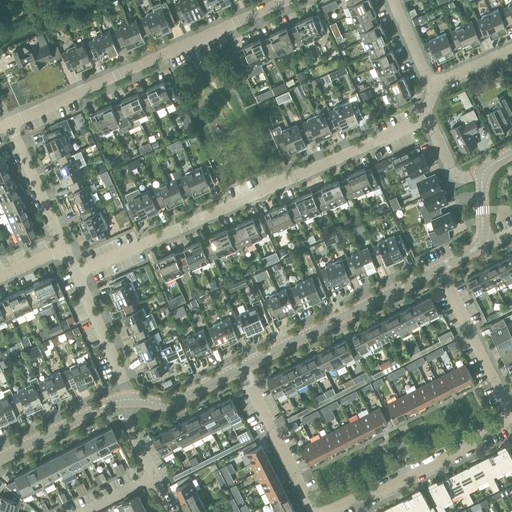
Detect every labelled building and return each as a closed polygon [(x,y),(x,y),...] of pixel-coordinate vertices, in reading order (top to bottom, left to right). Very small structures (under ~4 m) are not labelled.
[(197,17),(189,0),(179,0),(180,1),(174,3),(182,21),(187,19),(188,21),(197,17)] [(209,9),(204,0),(189,0),(197,17),(205,13),(204,11),(209,9)] [(223,5),(220,0),(204,0),(209,9),(214,7),(215,9),(223,5)] [(351,15),(372,5),(370,0),(347,0),(346,0),(349,6),(347,7),(351,15)] [(152,6),(154,10),(163,32),(172,28),(171,26),(176,24),(166,2),(161,4),(160,2),(152,6)] [(372,5),(351,15),(354,23),(356,22),(358,27),(376,20),(374,14),(376,13),(372,5)] [(414,8),(408,11),(410,16),(417,14),(414,8)] [(511,26),(504,8),(499,10),(498,9),(490,12),(500,34),(508,30),(507,28),(511,26)] [(163,32),(154,10),(146,13),(146,15),(141,17),(149,36),(154,34),(155,36),(163,32)] [(500,34),(490,12),(482,16),(483,17),(477,20),(486,38),(490,36),(491,38),(500,34)] [(426,13),(412,19),(414,25),(428,19),(426,13)] [(304,19),(314,41),(322,37),(321,35),(326,33),(330,31),(324,18),(321,20),(318,15),(313,17),(313,15),(304,19)] [(127,22),(137,43),(145,40),(145,38),(149,36),(141,17),(136,20),(135,18),(127,22)] [(292,27),(300,45),(305,43),(306,44),(314,41),(304,19),(296,23),(297,25),(292,27)] [(376,20),(358,27),(360,32),(359,33),(362,41),(384,31),(380,23),(378,24),(376,20)] [(464,24),(473,46),(482,42),(481,40),(486,38),(477,20),(472,22),(472,20),(464,24)] [(137,43),(127,22),(119,25),(120,27),(115,29),(123,47),(128,45),(129,47),(137,43)] [(473,46),(464,24),(455,27),(456,29),(451,31),(459,50),(464,47),(465,49),(473,46)] [(300,45),(292,27),(287,29),(286,27),(278,31),(286,48),(287,52),(295,49),(295,47),(300,45)] [(123,47),(115,29),(110,31),(109,30),(101,33),(111,55),(119,51),(118,49),(123,47)] [(270,36),(265,38),(270,48),(273,57),(279,54),(279,56),(287,52),(286,48),(278,31),(269,34),(270,36)] [(388,40),(384,31),(362,41),(366,49),(367,48),(370,53),(388,45),(386,41),(388,40)] [(445,32),(437,35),(447,57),(455,54),(454,52),(459,50),(451,31),(446,34),(445,32)] [(18,64),(29,60),(32,67),(45,62),(44,60),(53,56),(43,32),(36,34),(40,44),(38,44),(38,47),(26,51),(24,46),(13,50),(18,64)] [(94,39),(89,41),(97,59),(101,57),(102,59),(111,55),(101,33),(93,37),(94,39)] [(438,61),(447,57),(437,35),(429,39),(430,41),(425,43),(433,61),(438,59),(438,61)] [(260,38),(251,42),(254,48),(261,64),(269,60),(268,59),(273,57),(270,48),(265,38),(261,40),(260,38)] [(83,41),(75,45),(84,67),(93,63),(92,61),(97,59),(89,41),(84,43),(83,41)] [(261,64),(251,42),(243,46),(244,48),(239,50),(243,60),(240,62),(247,78),(264,70),(261,64)] [(75,45),(67,49),(67,50),(62,53),(70,71),(75,68),(76,70),(84,67),(75,45)] [(374,67),(396,58),(392,49),(390,50),(388,45),(370,53),(372,59),(370,59),(374,67)] [(381,80),(400,72),(397,67),(399,66),(396,58),(374,67),(377,75),(379,75),(381,80)] [(315,67),(310,69),(313,77),(318,74),(315,67)] [(334,71),(328,74),(330,79),(336,76),(334,71)] [(400,72),(381,80),(384,85),(382,86),(386,94),(407,84),(404,76),(402,77),(400,72)] [(328,74),(323,76),(326,83),(331,80),(330,79),(328,74)] [(155,85),(165,106),(173,103),(172,101),(178,99),(177,96),(180,95),(175,83),(171,84),(170,81),(165,83),(164,81),(155,85)] [(276,84),(271,87),(274,94),(280,92),(276,84)] [(407,84),(386,94),(389,102),(391,101),(393,106),(411,98),(409,93),(411,92),(407,84)] [(143,92),(151,111),(156,108),(157,110),(165,106),(155,85),(147,88),(148,90),(143,92)] [(271,88),(265,90),(268,96),(273,94),(271,88)] [(364,90),(360,92),(364,101),(368,99),(364,90)] [(288,91),(283,94),(286,101),(291,99),(288,91)] [(465,91),(458,94),(461,101),(468,98),(465,91)] [(151,111),(143,92),(138,95),(137,93),(129,96),(139,118),(147,115),(146,113),(151,111)] [(342,103),(351,125),(360,122),(359,120),(364,117),(362,114),(366,112),(357,92),(350,95),(349,99),(349,100),(342,103)] [(494,111),(487,114),(497,133),(511,125),(507,117),(508,115),(511,112),(511,109),(505,95),(493,101),(496,106),(494,107),(493,109),(494,111)] [(117,104),(125,122),(128,130),(141,124),(139,118),(129,96),(121,100),(121,102),(117,104)] [(351,125),(342,103),(333,107),(334,109),(329,111),(337,129),(342,127),(343,129),(351,125)] [(125,122),(117,104),(112,106),(111,104),(103,108),(112,130),(118,127),(121,134),(128,130),(125,122)] [(112,130),(103,108),(94,112),(95,114),(90,116),(98,134),(103,132),(104,133),(112,130)] [(463,124),(452,129),(463,152),(477,145),(472,135),(473,133),(479,130),(474,120),(478,119),(473,109),(459,117),(463,124)] [(337,129),(329,111),(324,113),(323,111),(315,115),(325,137),(333,133),(332,131),(337,129)] [(303,123),(311,141),(316,139),(317,141),(325,137),(315,115),(307,119),(308,120),(303,123)] [(47,148),(69,139),(65,131),(70,129),(66,119),(50,125),(52,130),(43,134),(45,139),(43,140),(47,148)] [(311,141),(303,123),(298,125),(297,123),(289,127),(299,148),(307,145),(306,143),(311,141)] [(279,125),(270,129),(280,152),(284,151),(284,152),(289,150),(290,152),(299,148),(289,127),(281,130),(279,125)] [(69,139),(47,148),(51,157),(53,156),(55,161),(73,153),(71,148),(72,147),(69,139)] [(173,143),(169,145),(172,154),(177,152),(173,143)] [(73,153),(55,161),(57,166),(55,167),(59,175),(81,165),(87,162),(81,149),(73,153)] [(408,166),(412,175),(421,171),(430,167),(429,164),(430,164),(429,158),(426,158),(424,153),(412,158),(408,151),(393,158),(398,168),(408,166)] [(3,164),(0,165),(0,177),(9,174),(6,168),(5,168),(3,164)] [(67,187),(85,179),(82,174),(84,173),(81,165),(59,175),(62,183),(64,182),(67,187)] [(193,169),(203,191),(211,187),(210,185),(215,183),(214,179),(217,178),(212,166),(208,167),(207,165),(202,167),(201,165),(193,169)] [(356,171),(366,193),(374,190),(373,188),(378,185),(370,167),(365,170),(364,168),(356,171)] [(189,195),(181,177),(177,169),(170,173),(173,178),(167,181),(176,203),(185,199),(184,197),(189,195)] [(181,177),(189,195),(193,193),(194,195),(203,191),(193,169),(185,173),(186,174),(181,177)] [(366,193),(356,171),(348,175),(349,177),(344,179),(352,197),(357,195),(358,197),(366,193)] [(424,196),(442,188),(441,187),(442,187),(441,181),(438,181),(435,174),(425,179),(421,171),(412,175),(406,177),(411,188),(419,186),(424,196)] [(0,189),(12,184),(10,180),(11,179),(9,174),(0,177),(0,189)] [(109,175),(103,177),(107,185),(113,183),(109,175)] [(85,179),(67,187),(69,192),(67,193),(70,201),(92,192),(89,184),(87,184),(85,179)] [(352,197),(344,179),(339,181),(338,179),(330,183),(339,205),(347,201),(347,200),(352,197)] [(176,203),(167,181),(159,184),(159,186),(154,188),(162,206),(167,204),(168,206),(176,203)] [(339,205),(330,183),(321,187),(322,189),(317,191),(325,209),(331,207),(331,208),(339,205)] [(12,184),(0,189),(0,201),(18,193),(15,188),(14,188),(12,184)] [(140,192),(150,214),(158,210),(157,208),(162,206),(154,188),(149,190),(148,189),(140,192)] [(442,188),(424,196),(427,203),(420,209),(427,222),(432,220),(441,215),(438,208),(449,203),(445,196),(447,193),(443,189),(442,189),(442,188)] [(140,192),(139,189),(125,194),(128,200),(128,201),(125,203),(131,216),(134,214),(136,218),(141,216),(142,218),(150,214),(140,192)] [(325,209),(317,191),(313,193),(312,191),(303,195),(313,216),(321,213),(320,211),(325,209)] [(92,192),(70,201),(74,210),(76,209),(78,214),(96,206),(94,201),(96,200),(92,192)] [(0,203),(4,212),(21,204),(19,200),(20,199),(18,193),(0,201),(0,203)] [(313,216),(303,195),(295,198),(296,200),(291,203),(299,221),(304,218),(305,220),(313,216)] [(299,221),(291,203),(286,205),(285,203),(277,206),(287,228),(295,224),(294,223),(299,221)] [(8,221),(26,213),(24,207),(23,208),(21,204),(4,212),(8,221)] [(96,206),(78,214),(80,218),(78,219),(82,228),(104,218),(100,210),(99,211),(96,206)] [(287,228),(277,206),(269,210),(269,212),(264,214),(272,232),(278,230),(279,232),(287,228)] [(383,206),(375,209),(377,214),(385,210),(383,206)] [(450,211),(441,215),(432,220),(437,230),(429,233),(434,244),(449,238),(446,230),(457,226),(454,221),(456,218),(452,213),(451,214),(450,211)] [(26,213),(8,221),(13,231),(30,224),(28,220),(29,219),(26,213)] [(245,221),(254,242),(262,239),(262,237),(267,235),(259,217),(254,219),(253,217),(245,221)] [(104,218),(82,228),(86,236),(88,235),(90,240),(95,238),(97,243),(105,239),(103,235),(108,232),(106,227),(108,226),(104,218)] [(232,228),(240,247),(245,244),(246,246),(254,242),(245,221),(236,224),(237,226),(232,228)] [(30,224),(13,231),(19,246),(33,240),(31,236),(35,234),(33,227),(32,228),(30,224)] [(333,227),(327,230),(330,236),(336,233),(333,227)] [(356,227),(350,229),(353,235),(359,233),(356,227)] [(240,247),(232,228),(228,230),(227,228),(218,232),(228,254),(236,250),(235,249),(240,247)] [(228,254),(218,232),(210,236),(211,238),(206,240),(214,258),(219,256),(220,258),(228,254)] [(330,238),(324,241),(326,246),(338,240),(336,234),(330,236),(330,238)] [(386,239),(396,260),(404,257),(403,255),(408,252),(400,234),(395,237),(394,235),(386,239)] [(313,235),(306,238),(308,244),(315,241),(313,235)] [(396,260),(386,239),(378,242),(379,244),(374,246),(382,264),(386,262),(387,264),(396,260)] [(214,258),(206,240),(201,242),(200,240),(192,244),(202,266),(210,262),(209,260),(214,258)] [(302,240),(294,244),(296,249),(305,246),(302,240)] [(180,252),(188,270),(193,268),(194,269),(202,266),(192,244),(184,248),(184,250),(180,252)] [(382,264),(374,246),(368,248),(368,247),(360,250),(369,272),(378,268),(377,266),(382,264)] [(284,247),(278,250),(281,256),(287,253),(284,247)] [(369,272),(360,250),(352,254),(352,256),(347,258),(355,276),(360,274),(361,276),(369,272)] [(188,270),(180,252),(175,254),(174,252),(166,255),(175,277),(183,274),(183,272),(188,270)] [(277,254),(271,257),(273,262),(280,260),(277,254)] [(292,254),(284,258),(286,263),(295,260),(292,254)] [(175,277),(166,255),(157,259),(158,261),(153,263),(161,282),(166,279),(167,281),(175,277)] [(355,276),(347,258),(342,260),(341,258),(333,262),(343,284),(351,280),(350,278),(355,276)] [(511,269),(506,258),(496,263),(505,280),(507,285),(511,282),(511,269)] [(343,284),(333,262),(325,266),(326,267),(321,270),(329,288),(334,285),(335,287),(343,284)] [(148,263),(143,266),(146,273),(152,271),(148,263)] [(496,263),(487,268),(495,285),(497,290),(507,285),(496,263)] [(487,268),(477,273),(486,290),(495,285),(487,268)] [(266,269),(261,271),(264,277),(269,275),(266,269)] [(113,298),(135,288),(132,280),(136,278),(132,270),(111,280),(112,282),(109,283),(112,289),(110,289),(113,298)] [(486,290),(477,273),(467,278),(476,295),(486,290)] [(49,276),(40,280),(50,302),(58,298),(57,297),(63,294),(55,276),(50,278),(49,276)] [(304,280),(314,302),(322,298),(321,296),(326,294),(318,276),(313,278),(312,277),(304,280)] [(236,282),(239,289),(248,285),(245,278),(236,282)] [(33,286),(28,288),(36,306),(39,312),(52,306),(50,302),(40,280),(32,284),(33,286)] [(314,302),(304,280),(296,284),(297,285),(292,288),(300,306),(304,304),(305,306),(314,302)] [(239,289),(236,282),(228,286),(231,292),(239,289)] [(22,288),(14,292),(24,314),(32,310),(31,308),(36,306),(28,288),(23,290),(22,288)] [(135,288),(113,298),(117,306),(119,305),(121,310),(139,302),(137,297),(139,296),(135,288)] [(300,306),(292,288),(286,290),(286,288),(278,292),(287,314),(296,310),(295,308),(300,306)] [(196,290),(190,293),(192,299),(199,296),(196,290)] [(7,298),(2,300),(10,318),(15,316),(16,317),(24,314),(14,292),(6,296),(7,298)] [(287,314),(278,292),(270,295),(270,297),(265,299),(273,318),(278,315),(279,317),(287,314)] [(175,296),(167,300),(170,307),(178,304),(175,296)] [(420,301),(429,319),(439,314),(430,296),(420,301)] [(254,306),(248,309),(257,330),(266,327),(265,325),(270,322),(262,305),(263,305),(260,299),(252,302),(254,306)] [(0,324),(6,322),(5,320),(10,318),(2,300),(0,300),(0,324)] [(411,306),(419,323),(429,319),(420,301),(411,306)] [(139,302),(121,310),(123,315),(121,316),(125,324),(147,315),(143,306),(142,307),(139,302)] [(401,311),(410,328),(419,323),(411,306),(401,311)] [(497,312),(499,316),(508,311),(507,307),(497,312)] [(176,309),(170,311),(173,319),(179,316),(176,309)] [(235,316),(243,334),(248,332),(249,334),(257,330),(248,309),(240,312),(240,314),(235,316)] [(400,333),(403,338),(412,333),(410,328),(401,311),(392,316),(400,333)] [(147,315),(125,324),(129,333),(131,332),(133,336),(151,328),(158,325),(152,312),(147,315)] [(499,316),(497,312),(487,317),(489,321),(499,316)] [(243,334),(235,316),(230,318),(229,317),(221,320),(231,342),(239,338),(239,336),(243,334)] [(382,321),(391,338),(400,333),(392,316),(382,321)] [(511,328),(511,329),(510,331),(504,318),(491,324),(494,330),(490,332),(495,342),(511,334),(511,335),(511,334),(511,328)] [(67,319),(61,321),(64,329),(70,326),(67,319)] [(231,342),(221,320),(213,324),(214,325),(209,328),(217,346),(222,344),(223,346),(231,342)] [(372,326),(381,343),(391,338),(382,321),(372,326)] [(60,324),(48,329),(50,335),(62,330),(60,324)] [(372,326),(363,331),(371,348),(374,353),(376,353),(382,350),(383,348),(381,343),(372,326)] [(137,351),(159,341),(155,333),(153,334),(151,328),(133,336),(135,341),(133,342),(137,351)] [(195,332),(205,354),(213,350),(212,348),(217,346),(209,328),(204,330),(203,328),(195,332)] [(46,329),(40,332),(43,338),(49,335),(46,329)] [(73,329),(66,332),(69,339),(77,336),(73,329)] [(371,348),(363,331),(353,336),(357,345),(357,346),(354,348),(359,358),(362,357),(363,355),(362,353),(371,348)] [(205,354),(195,332),(187,336),(188,337),(182,340),(190,358),(196,355),(196,357),(205,354)] [(500,352),(511,346),(511,334),(511,335),(511,334),(495,342),(500,352)] [(61,335),(52,338),(56,346),(64,342),(61,335)] [(27,336),(20,340),(23,347),(31,344),(27,336)] [(440,341),(442,344),(452,339),(450,336),(440,341)] [(345,339),(335,344),(344,361),(354,357),(355,359),(357,359),(359,358),(354,348),(351,349),(351,348),(350,349),(345,339)] [(46,341),(39,344),(43,352),(49,349),(46,341)] [(159,341),(137,351),(141,359),(143,358),(145,363),(173,350),(170,345),(162,349),(159,341)] [(431,345),(432,349),(442,344),(440,341),(431,345)] [(451,349),(459,345),(456,341),(448,344),(451,349)] [(344,361),(335,344),(326,349),(334,366),(336,370),(346,365),(344,361)] [(17,345),(8,348),(10,354),(19,351),(18,349),(19,349),(17,345)] [(38,345),(24,351),(29,362),(43,356),(38,345)] [(421,350),(423,354),(432,349),(431,345),(421,350)] [(511,346),(500,352),(505,362),(511,358),(511,346)] [(173,350),(145,363),(147,368),(145,369),(149,377),(150,376),(153,382),(162,377),(159,372),(170,368),(168,361),(179,356),(181,360),(187,358),(182,347),(176,349),(173,350)] [(435,351),(437,356),(444,352),(442,348),(435,351)] [(334,366),(326,349),(320,352),(316,354),(320,361),(325,371),(334,366)] [(411,355),(413,359),(423,354),(421,350),(411,355)] [(437,356),(435,351),(427,356),(429,360),(437,356)] [(307,359),(315,376),(316,380),(327,374),(325,371),(320,361),(316,354),(307,359)] [(402,360),(404,364),(413,359),(411,355),(402,360)] [(415,361),(417,366),(425,362),(423,357),(415,361)] [(77,363),(87,385),(95,381),(94,379),(99,377),(91,359),(86,361),(85,359),(77,363)] [(306,381),(308,384),(316,380),(315,376),(307,359),(297,364),(306,381)] [(392,365),(394,369),(404,364),(402,360),(392,365)] [(417,366),(415,361),(407,365),(410,370),(417,366)] [(87,385),(77,363),(69,366),(70,368),(65,370),(73,389),(78,386),(79,388),(87,385)] [(306,381),(297,364),(287,369),(296,386),(297,389),(308,384),(306,381)] [(456,369),(464,385),(474,380),(466,364),(456,369)] [(382,370),(384,373),(394,369),(392,365),(382,370)] [(396,371),(398,376),(406,372),(404,367),(396,371)] [(278,374),(286,391),(288,394),(297,389),(296,386),(287,369),(278,374)] [(464,385),(456,369),(446,374),(454,390),(464,385)] [(73,389),(65,370),(60,373),(59,371),(51,375),(61,396),(69,393),(68,391),(73,389)] [(384,373),(382,370),(373,375),(375,378),(384,373)] [(398,376),(396,371),(388,375),(390,380),(398,376)] [(286,391),(278,374),(268,379),(276,396),(286,391)] [(454,390),(446,374),(436,379),(444,395),(454,390)] [(61,396),(51,375),(43,378),(44,380),(38,382),(47,400),(51,398),(52,400),(61,396)] [(25,386),(34,408),(43,404),(42,402),(47,400),(38,382),(36,377),(29,380),(31,384),(25,386)] [(355,383),(357,387),(367,382),(365,378),(355,383)] [(384,383),(381,378),(374,382),(376,387),(384,383)] [(444,395),(436,379),(427,384),(435,400),(444,395)] [(167,380),(161,383),(163,388),(169,385),(167,380)] [(357,387),(355,383),(346,388),(348,392),(357,387)] [(371,384),(363,388),(365,392),(373,388),(371,384)] [(435,400),(427,384),(417,389),(425,405),(435,400)] [(34,408),(25,386),(17,390),(17,391),(12,394),(20,412),(25,410),(26,412),(34,408)] [(20,412),(12,394),(10,388),(3,391),(4,395),(0,397),(0,401),(8,420),(16,416),(15,414),(20,412)] [(336,393),(338,397),(348,392),(346,388),(336,393)] [(425,405),(417,389),(407,394),(415,410),(425,405)] [(349,395),(351,400),(359,396),(356,391),(349,395)] [(338,397),(336,393),(326,398),(328,402),(338,397)] [(415,410),(407,394),(397,399),(405,414),(415,410)] [(351,400),(349,395),(341,399),(343,404),(351,400)] [(242,419),(240,414),(231,397),(221,402),(229,419),(231,423),(232,424),(242,419)] [(328,402),(326,398),(317,403),(319,407),(328,402)] [(405,414),(397,399),(388,404),(395,419),(405,414)] [(0,423),(8,420),(0,401),(0,423)] [(329,405),(332,409),(339,406),(337,401),(329,405)] [(222,428),(231,423),(229,419),(221,402),(211,407),(222,428)] [(319,407),(317,403),(307,408),(309,412),(319,407)] [(332,409),(329,405),(321,409),(324,413),(332,409)] [(212,432),(222,428),(211,407),(202,412),(212,432)] [(297,413),(299,417),(309,412),(307,408),(297,413)] [(370,413),(378,428),(388,423),(380,408),(370,413)] [(310,415),(312,419),(320,415),(318,411),(310,415)] [(202,437),(212,432),(202,412),(192,417),(202,437)] [(299,417),(297,413),(288,418),(290,421),(299,417)] [(378,428),(370,413),(360,417),(368,433),(378,428)] [(312,419),(310,415),(302,418),(305,423),(312,419)] [(193,442),(202,437),(192,417),(182,422),(193,442)] [(368,433),(360,417),(350,422),(358,438),(368,433)] [(183,447),(193,442),(182,422),(173,427),(181,444),(183,447)] [(288,426),(290,430),(298,426),(296,422),(288,426)] [(358,438),(350,422),(341,427),(349,443),(358,438)] [(101,432),(109,448),(119,443),(111,427),(101,432)] [(172,449),(181,444),(173,427),(163,432),(172,449)] [(349,443),(341,427),(331,432),(339,448),(349,443)] [(109,448),(101,432),(91,437),(100,453),(103,460),(113,455),(109,448)] [(174,452),(172,449),(163,432),(153,437),(163,457),(174,452)] [(339,448),(331,432),(321,437),(329,453),(339,448)] [(241,441),(243,445),(252,440),(250,436),(241,441)] [(100,453),(91,437),(82,442),(90,458),(100,453)] [(329,453),(321,437),(311,442),(319,458),(329,453)] [(231,446),(233,450),(243,445),(241,441),(231,446)] [(90,458),(82,442),(72,447),(83,467),(92,463),(90,458)] [(251,464),(267,456),(262,445),(258,447),(255,442),(244,448),(251,464)] [(319,458),(311,442),(302,447),(310,463),(319,458)] [(495,454),(504,472),(511,467),(511,456),(506,445),(498,450),(499,452),(495,454)] [(233,450),(231,446),(221,451),(223,455),(233,450)] [(73,472),(83,467),(72,447),(63,452),(73,472)] [(223,455),(221,451),(212,456),(214,460),(223,455)] [(53,457),(61,473),(63,477),(73,472),(63,452),(53,457)] [(504,472),(495,454),(482,461),(497,490),(499,489),(493,477),(504,472)] [(214,460),(212,456),(202,461),(204,465),(214,460)] [(267,456),(251,464),(256,473),(272,466),(267,456)] [(61,473),(53,457),(43,462),(51,478),(61,473)] [(204,465),(202,461),(192,466),(194,470),(204,465)] [(497,490),(482,461),(469,467),(478,485),(488,480),(494,492),(497,490)] [(33,467),(44,487),(53,482),(51,478),(43,462),(33,467)] [(194,470),(192,466),(183,471),(185,474),(194,470)] [(225,476),(230,474),(226,466),(221,468),(225,476)] [(261,483),(277,476),(272,466),(256,473),(261,483)] [(44,487),(33,467),(24,471),(34,491),(34,492),(44,487)] [(478,485),(469,467),(456,474),(471,504),(474,502),(468,490),(478,485)] [(14,477),(15,480),(5,485),(21,498),(34,491),(24,471),(14,477)] [(185,474),(183,471),(173,476),(175,479),(185,474)] [(230,474),(225,476),(229,484),(234,481),(230,474)] [(471,504),(456,474),(443,480),(452,498),(462,493),(468,505),(471,504)] [(181,498),(196,489),(189,476),(178,482),(180,486),(176,488),(181,498)] [(222,476),(217,478),(222,487),(227,485),(222,476)] [(277,476),(261,483),(266,493),(282,485),(277,476)] [(452,498),(443,480),(438,483),(437,480),(429,485),(439,504),(436,506),(439,511),(446,511),(442,503),(452,498)] [(0,494),(0,506),(16,511),(21,498),(5,485),(2,495),(0,494)] [(235,495),(240,493),(236,485),(231,487),(235,495)] [(271,503),(287,495),(282,485),(266,493),(271,503)] [(500,492),(503,496),(511,492),(508,488),(500,492)] [(196,489),(181,498),(186,508),(201,499),(196,489)] [(409,498),(416,511),(424,511),(428,510),(428,511),(435,511),(433,507),(431,508),(421,489),(412,493),(414,495),(409,498)] [(503,496),(500,492),(492,496),(495,500),(503,496)] [(240,493),(235,495),(239,503),(244,501),(240,493)] [(137,495),(116,505),(119,511),(128,511),(142,505),(137,495)] [(275,511),(277,511),(292,505),(287,495),(271,503),(275,511)] [(232,508),(237,505),(233,498),(229,501),(232,508)] [(416,511),(409,498),(396,504),(399,511),(416,511)] [(201,499),(186,508),(188,511),(201,511),(206,509),(201,499)] [(479,503),(481,507),(489,503),(487,499),(479,503)] [(481,507),(479,503),(471,507),(473,511),(481,507)]
